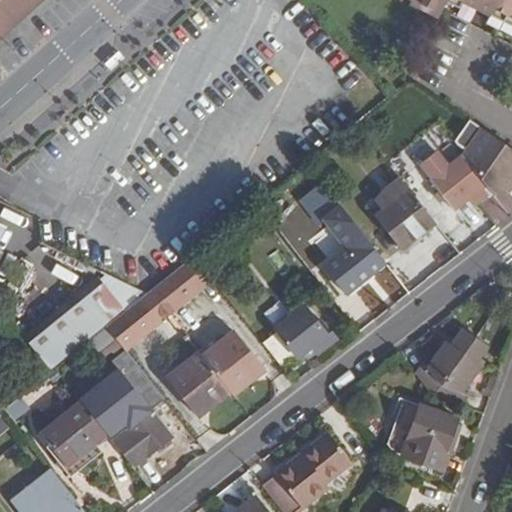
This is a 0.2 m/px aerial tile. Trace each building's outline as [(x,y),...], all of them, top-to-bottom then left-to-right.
[(0,0),(0,40),(27,15),(43,0),(0,0)] [(511,0),(404,0),(410,3),(411,0),(414,0),(441,14),(446,5),(458,11),(462,5),(487,17),(484,25),(511,38),(511,37),(511,0)] [(411,0),(410,3),(408,6),(437,21),(441,14),(414,0),(411,0)] [(454,139),(465,147),(484,132),(467,120),(454,139)] [(486,186),(495,197),(508,182),(511,185),(511,151),(484,132),(460,153),(461,154),(486,186)] [(428,179),(453,211),(466,201),(481,190),(486,186),(461,154),(447,164),(436,150),(419,161),(430,177),(428,179)] [(307,162),(297,171),(323,204),(333,196),(307,162)] [(406,188),(398,178),(373,198),(380,208),(406,188)] [(373,213),(401,249),(435,224),(406,188),(380,208),(373,213)] [(484,194),(481,190),(466,201),(469,205),(484,194)] [(347,248),(322,267),(335,284),(347,274),(356,285),(385,263),(341,207),(324,219),(347,248)] [(212,280),(193,256),(152,291),(169,314),(212,280)] [(147,294),(105,274),(25,338),(52,372),(56,368),(91,340),(108,325),(147,294)] [(347,274),(335,284),(344,294),(356,285),(347,274)] [(152,291),(147,294),(108,325),(121,342),(126,349),(169,314),(152,291)] [(273,329),(275,332),(262,343),(282,368),(310,346),(317,355),(337,339),(331,331),(326,335),(316,322),(303,306),(273,329)] [(321,319),(316,322),(326,335),(331,331),(321,319)] [(91,340),(104,356),(111,350),(121,342),(108,325),(91,340)] [(444,339),(424,366),(461,393),(481,366),(477,363),(488,347),(460,327),(449,342),(444,339)] [(234,330),(202,356),(224,386),(227,389),(260,363),(234,330)] [(121,342),(111,350),(116,356),(125,349),(126,349),(121,342)] [(199,353),(167,379),(192,411),(224,386),(202,356),(199,353)] [(265,370),(260,363),(227,389),(231,393),(233,396),(265,370)] [(412,372),(431,395),(460,406),(466,397),(461,393),(424,366),(420,363),(412,372)] [(227,389),(224,386),(192,411),(198,418),(231,393),(227,389)] [(22,401),(9,411),(16,420),(29,410),(22,401)] [(82,401),(43,432),(51,443),(67,464),(94,444),(107,434),(82,401)] [(458,417),(418,402),(416,406),(402,401),(386,445),(387,446),(392,452),(397,455),(397,456),(441,473),(447,454),(445,453),(458,417)] [(178,433),(157,406),(113,441),(134,468),(178,433)] [(350,462),(327,433),(260,486),(281,511),(298,511),(329,487),(326,483),(350,462)] [(102,453),(94,444),(67,464),(51,443),(46,447),(69,477),(102,453)] [(9,501),(18,511),(82,511),(84,510),(51,469),(9,501)] [(266,511),(254,496),(233,511),(266,511)]
